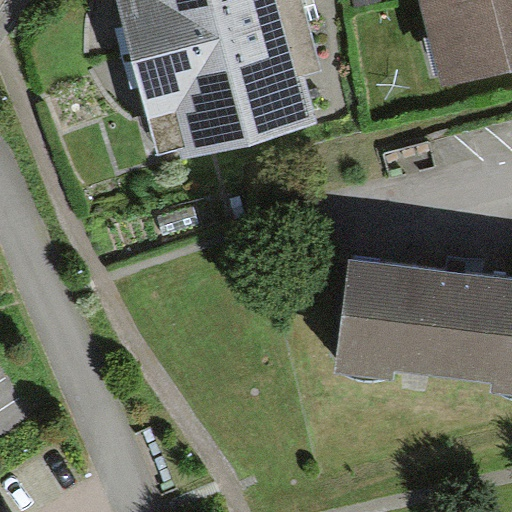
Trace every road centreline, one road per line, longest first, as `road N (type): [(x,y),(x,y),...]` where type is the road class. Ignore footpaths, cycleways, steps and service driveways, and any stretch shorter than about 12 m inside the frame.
road 1 (residential): [(90,511),(119,489),(124,472),(0,187)]
road 2 (residential): [(330,214),(511,174)]
